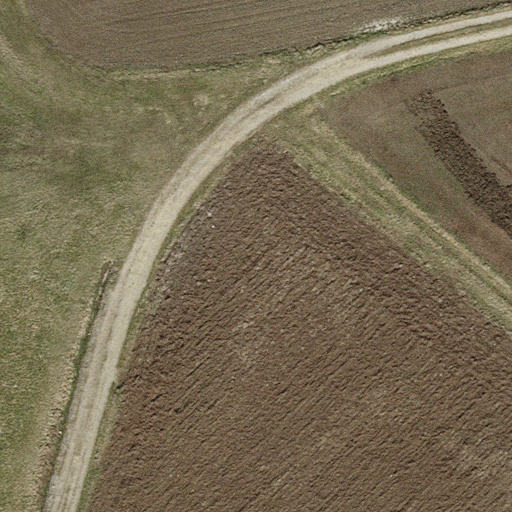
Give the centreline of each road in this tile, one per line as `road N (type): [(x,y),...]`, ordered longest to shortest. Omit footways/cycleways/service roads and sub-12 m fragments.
road 1 (track): [(511,24),(358,62),(261,111),(166,208),(126,300),(61,511)]
road 2 (track): [(297,93),(313,148),(511,312)]
